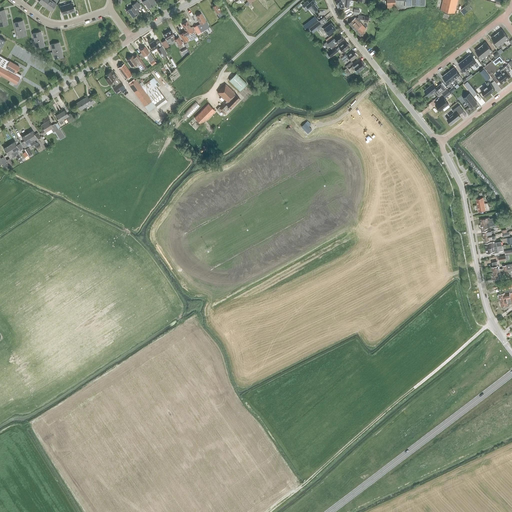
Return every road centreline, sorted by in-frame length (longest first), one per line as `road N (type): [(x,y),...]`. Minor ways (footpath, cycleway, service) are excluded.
road 1 (track): [(269,511),(492,322)]
road 2 (primary): [(511,373),(329,511)]
road 3 (tertiary): [(511,353),(487,312),(462,191),(441,142)]
road 4 (tertiary): [(441,142),(329,0)]
road 5 (residential): [(130,38),(0,124)]
